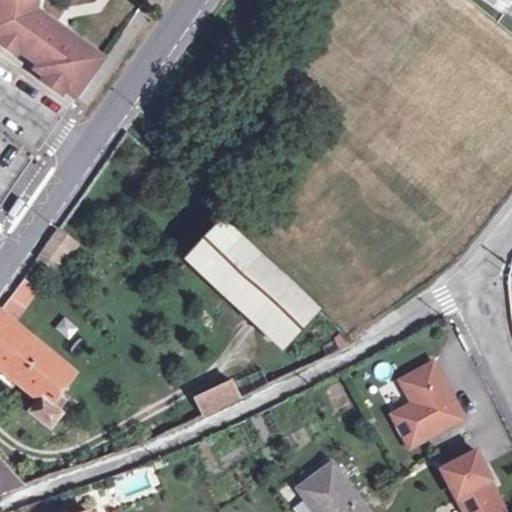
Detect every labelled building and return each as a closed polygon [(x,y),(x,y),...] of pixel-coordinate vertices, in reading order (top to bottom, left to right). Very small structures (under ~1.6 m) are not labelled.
[(0,0),(0,34),(30,56),(31,56),(41,63),(37,69),(76,97),(104,57),(144,0),(0,0)] [(511,0),(496,0),(508,8),(511,2),(511,0)] [(321,312),(224,220),(187,259),(285,351),(321,312)] [(78,243),(59,228),(38,256),(58,271),(78,243)] [(10,296),(0,310),(13,322),(24,306),(10,296)] [(13,322),(0,310),(0,366),(41,400),(33,411),(53,427),(64,414),(57,409),(64,400),(60,397),(78,374),(13,322)] [(408,401),(385,413),(408,455),(470,421),(436,361),(396,383),(408,401)] [(204,416),(241,399),(233,383),(196,400),(204,416)] [(509,511),(478,449),(439,468),(458,511),(509,511)] [(26,485),(0,457),(0,491),(1,493),(26,485)] [(117,476),(125,501),(161,489),(153,464),(117,476)] [(367,511),(333,465),(300,489),(317,511),(367,511)]
